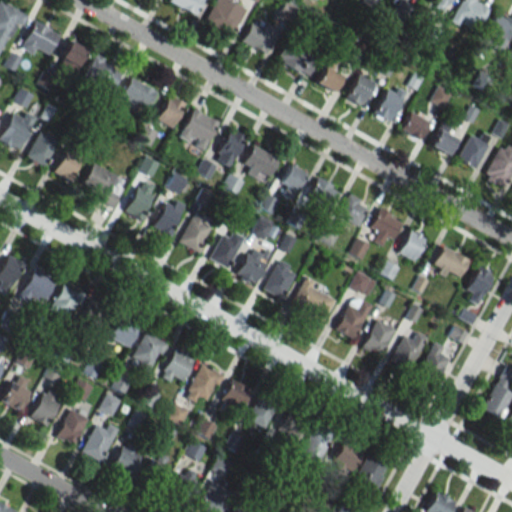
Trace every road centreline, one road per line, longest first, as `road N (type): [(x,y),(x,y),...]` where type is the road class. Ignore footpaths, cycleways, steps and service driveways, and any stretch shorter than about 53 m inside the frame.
road 1 (residential): [(511,481),(0,200)]
road 2 (tertiary): [(511,241),(74,0)]
road 3 (residential): [(389,511),(511,289)]
